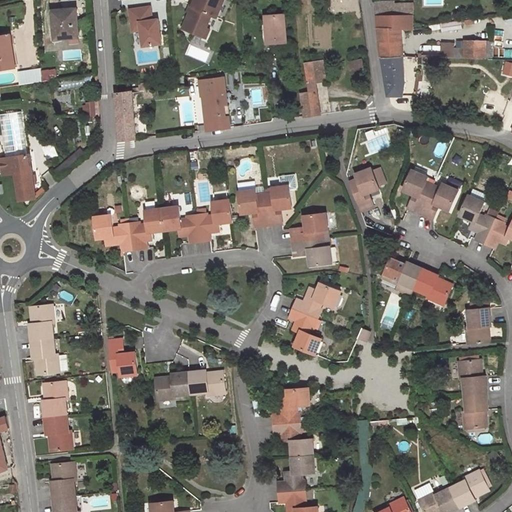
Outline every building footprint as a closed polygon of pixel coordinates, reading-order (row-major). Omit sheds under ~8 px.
[(216,17),(223,0),(194,0),(192,5),(189,12),(182,28),(206,38),(210,29),(206,27),(211,15),(216,17)] [(395,3),(395,0),(374,1),(378,29),(402,28),(413,28),(413,15),(394,15),(395,3)] [(413,15),(413,3),(395,3),(394,15),(413,15)] [(162,43),(158,19),(152,19),(150,6),(130,9),(132,23),(137,22),(138,30),(141,30),(143,46),(162,43)] [(79,37),(76,8),(52,10),(54,36),(68,35),(69,37),(79,37)] [(287,42),(284,14),(265,15),(267,43),(287,42)] [(403,56),(402,28),(378,29),(383,57),(403,56)] [(0,69),(16,67),(10,34),(0,35),(0,69)] [(485,59),(485,41),(465,41),(465,47),(465,48),(465,58),(485,59)] [(454,48),(454,44),(443,43),(442,57),(453,58),(454,48)] [(465,58),(465,48),(454,48),(453,58),(465,58)] [(405,82),(403,56),(383,57),(389,95),(403,95),(405,82)] [(364,71),(362,59),(349,61),(351,73),(364,71)] [(325,81),(322,60),(304,63),(307,84),(315,82),(325,81)] [(42,81),(41,69),(19,73),(21,85),(42,81)] [(92,85),(90,75),(61,80),(62,90),(92,85)] [(227,105),(224,77),(200,80),(202,96),(203,95),(207,130),(231,127),(228,105),(227,105)] [(320,115),(315,82),(307,84),(309,93),(301,94),(305,117),(320,115)] [(256,102),(256,86),(255,86),(243,87),(244,102),(256,102)] [(134,106),(132,91),(117,93),(120,141),(136,139),(134,116),(134,106)] [(60,174),(80,157),(76,152),(56,169),(60,174)] [(37,198),(30,154),(0,158),(0,173),(3,173),(16,174),(20,200),(37,198)] [(357,179),(350,182),(361,211),(374,206),(370,196),(365,198),(364,194),(368,192),(379,188),(378,185),(373,171),(372,168),(356,174),(357,179)] [(380,169),(373,171),(378,185),(385,182),(380,169)] [(428,177),(412,170),(403,189),(414,194),(418,196),(417,200),(412,198),(408,208),(420,213),(433,185),(426,181),(428,177)] [(273,192),(265,193),(269,225),(282,223),(281,213),(276,214),(276,209),(280,209),(292,207),(290,189),(297,188),(295,175),(280,176),(281,187),(272,188),(273,189),(273,192)] [(241,211),(242,213),(253,212),(255,227),(269,225),(265,193),(257,194),(256,190),(255,190),(254,182),(238,184),(239,194),(241,204),(241,211)] [(441,188),(433,185),(420,213),(433,219),(437,209),(433,207),(434,203),(439,206),(450,210),(459,191),(443,183),(441,188)] [(486,194),(473,188),(470,195),(483,201),(486,194)] [(470,195),(469,195),(460,215),(472,220),(469,227),(479,232),(476,239),(485,243),(496,218),(487,214),(485,217),(479,214),(485,202),(483,201),(470,195)] [(207,213),(197,214),(201,241),(211,240),(210,232),(220,231),(219,223),(233,221),(232,215),(230,200),(213,202),(214,215),(207,216),(207,213)] [(179,206),(162,208),(165,230),(178,228),(179,236),(190,234),(191,243),(201,241),(197,214),(192,215),(188,216),(188,219),(181,220),(179,206)] [(139,222),(130,223),(133,250),(143,249),(142,240),(147,240),(153,239),(152,231),(165,230),(162,208),(146,211),(147,224),(140,225),(140,222),(139,222)] [(498,212),(489,208),(487,214),(496,218),(497,214),(498,212)] [(301,227),(291,229),(293,242),(324,238),(323,230),(328,230),(326,212),(304,215),(306,227),(301,228),(301,227)] [(112,215),(95,217),(97,238),(105,237),(106,245),(123,243),(124,251),(133,250),(130,223),(121,224),(120,224),(120,227),(114,228),(112,215)] [(496,218),(485,243),(494,247),(497,240),(507,244),(510,237),(511,237),(511,223),(510,228),(504,225),(505,222),(503,222),(496,218)] [(324,238),(293,242),(295,256),(305,254),(304,249),(309,249),(309,254),(311,266),(332,263),(330,246),(325,246),(324,238)] [(407,264),(391,257),(382,277),(398,284),(396,289),(411,296),(414,288),(423,269),(408,262),(407,264)] [(439,276),(423,269),(414,288),(429,295),(428,298),(444,305),(453,285),(444,281),(438,278),(439,276)] [(341,291),(321,282),(318,289),(311,286),(304,302),(297,299),(293,308),(318,318),(322,309),(321,309),(323,302),(334,307),(341,291)] [(53,305),(31,307),(33,323),(30,324),(32,341),(54,339),(52,322),(55,322),(53,305)] [(318,318),(293,308),(289,317),(297,321),(293,331),(300,334),(295,346),(315,354),(322,338),(310,334),(313,327),(314,328),(318,318)] [(472,310),(468,310),(470,327),(467,327),(469,344),(490,342),(489,326),(491,325),(490,308),(477,309),(472,310)] [(371,331),(362,328),(358,337),(367,341),(371,331)] [(54,339),(32,341),(34,357),(37,357),(38,374),(60,372),(60,371),(58,355),(58,354),(55,354),(54,339)] [(114,340),(109,340),(112,371),(120,370),(121,375),(138,374),(136,352),(124,353),(119,354),(119,349),(124,349),(123,339),(114,340)] [(66,354),(58,355),(60,371),(68,370),(66,354)] [(460,361),(459,361),(460,379),(463,378),(465,395),(487,393),(485,376),(482,376),(481,359),(478,360),(466,361),(460,361)] [(206,370),(189,371),(191,393),(208,391),(208,394),(225,393),(223,371),(206,372),(206,370)] [(173,375),(156,377),(158,398),(175,397),(175,394),(191,393),(189,371),(173,373),(173,375)] [(66,381),(45,383),(46,400),(44,400),(45,417),(67,415),(66,399),(68,399),(66,381)] [(273,414),(274,424),(301,422),(301,417),(300,412),(299,412),(299,405),(310,405),(309,387),(287,389),(288,396),(280,397),(281,414),(273,414)] [(487,393),(465,395),(466,411),(464,411),(465,429),(468,428),(473,428),(481,427),(484,427),(487,426),(486,410),(488,409),(487,393)] [(67,415),(45,417),(47,434),(50,434),(52,450),(73,448),(72,431),(69,431),(67,415)] [(0,470),(8,468),(0,435),(0,430),(9,428),(6,416),(0,418),(0,470)] [(301,422),(274,424),(275,434),(283,434),(299,433),(302,432),(301,422)] [(291,437),(283,437),(283,445),(291,444),(292,457),(314,455),(313,439),(300,440),(292,440),(291,437)] [(491,451),(489,453),(496,461),(501,457),(496,451),(494,453),(491,451)] [(314,455),(292,457),(293,470),(285,471),(286,481),(278,482),(279,492),(305,490),(304,480),(302,480),(302,473),(315,473),(314,455)] [(75,462),(53,464),(55,480),(52,481),(54,498),(76,496),(74,479),(77,479),(75,462)] [(465,481),(450,488),(460,507),(476,500),(474,497),(489,490),(488,488),(484,478),(481,473),(480,470),(464,478),(465,481)] [(444,475),(440,478),(443,485),(448,483),(444,475)] [(430,483),(415,490),(419,500),(434,493),(430,483)] [(434,493),(419,500),(425,511),(450,511),(460,507),(450,488),(435,495),(434,493)] [(305,490),(279,492),(280,502),(287,501),(303,500),(305,500),(305,490)] [(312,490),(305,490),(305,500),(313,499),(312,490)] [(76,496),(54,498),(55,511),(79,511),(80,511),(78,511),(76,496)] [(390,507),(380,511),(411,511),(406,501),(404,497),(388,505),(390,507)] [(152,503),(151,503),(152,511),(189,511),(179,511),(178,511),(174,511),(173,501),(172,501),(161,502),(152,503)]
